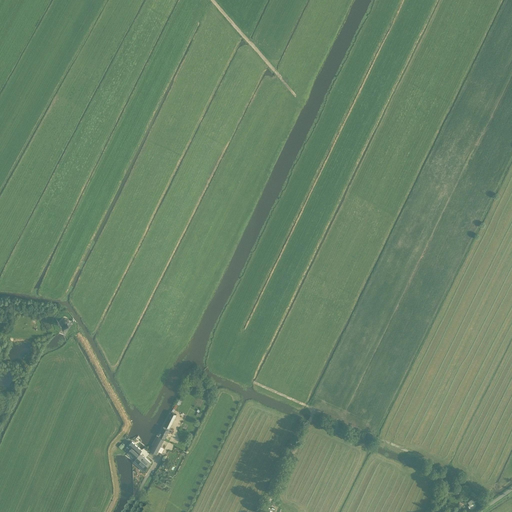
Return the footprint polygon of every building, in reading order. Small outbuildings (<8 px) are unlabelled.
[(59,324),(64,328),(69,323),(64,319),(59,324)] [(178,404),(179,405),(182,400),(179,398),(173,408),(172,411),(174,412),(178,404)] [(171,412),(170,414),(165,423),(159,435),(165,438),(169,430),(167,429),(167,427),(170,428),(176,414),(171,412)] [(151,451),(156,454),(164,440),(158,437),(151,451)] [(132,448),(129,451),(135,457),(137,455),(138,457),(133,462),(138,466),(140,465),(144,469),(150,462),(148,460),(142,455),(141,454),(140,454),(139,453),(141,450),(140,449),(139,448),(132,442),(129,445),(132,448)] [(469,505),(467,506),(471,511),(477,506),(472,498),(467,502),(469,505)]
